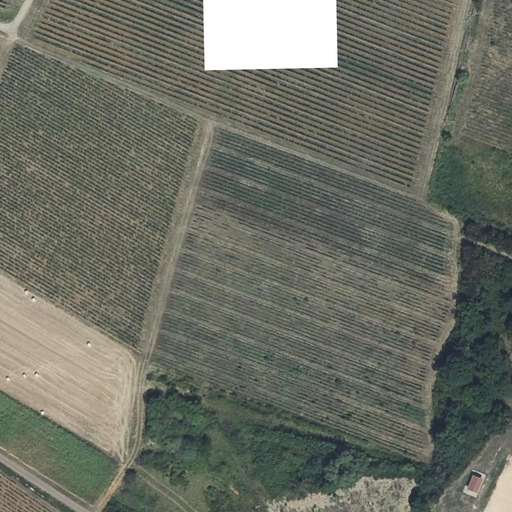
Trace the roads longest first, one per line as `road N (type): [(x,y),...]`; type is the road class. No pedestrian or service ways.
road 1 (track): [(511,259),(468,239),(455,218),(423,196),(10,30)]
road 2 (track): [(210,116),(146,359),(138,438),(97,511)]
